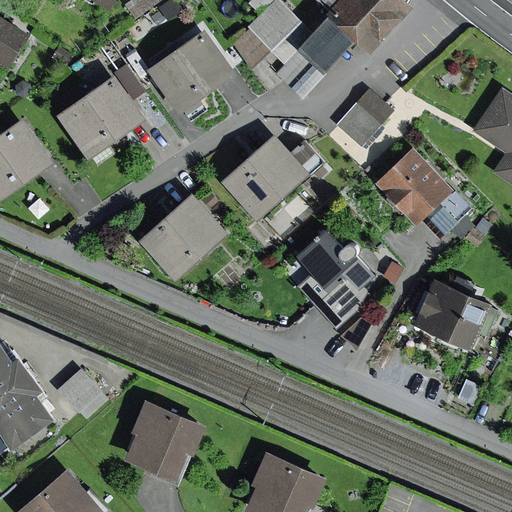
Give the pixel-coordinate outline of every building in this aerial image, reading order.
[(89,0),(105,10),(111,0),(89,0)] [(317,25),(293,0),(261,0),(274,12),(247,38),(286,87),(297,77),(310,88),(330,73),(301,43),(317,25)] [(333,0),(330,4),(363,37),(369,42),(406,1),(404,0),(333,0)] [(363,37),(330,4),(317,25),(301,43),(330,73),(363,37)] [(0,12),(0,57),(14,66),(34,35),(0,12)] [(207,27),(151,63),(180,107),(235,70),(207,27)] [(117,73),(63,111),(93,155),(148,117),(117,73)] [(511,94),(504,89),(477,127),(511,151),(511,153),(500,170),(511,178),(511,94)] [(372,91),(340,125),(366,149),(398,114),(372,91)] [(26,116),(0,132),(0,194),(1,196),(55,161),(26,116)] [(280,132),(227,176),(260,215),(313,171),(280,132)] [(414,151),(376,184),(414,228),(452,194),(414,151)] [(198,192),(149,234),(182,272),(231,229),(198,192)] [(437,211),(455,226),(468,211),(451,196),(437,211)] [(329,231),(295,258),(324,295),(312,305),(335,332),(359,312),(376,276),(356,255),(357,247),(347,241),(334,242),(329,231)] [(486,305),(432,282),(413,328),(467,351),(486,305)] [(0,393),(24,376),(0,343),(0,393)] [(84,372),(63,389),(82,413),(103,396),(84,372)] [(24,376),(0,393),(0,452),(52,414),(24,376)] [(197,424),(142,402),(120,456),(176,478),(197,424)] [(309,511),(322,479),(263,455),(241,510),(247,511),(309,511)] [(100,511),(67,472),(19,511),(100,511)] [(409,511),(412,504),(390,497),(385,511),(409,511)]
